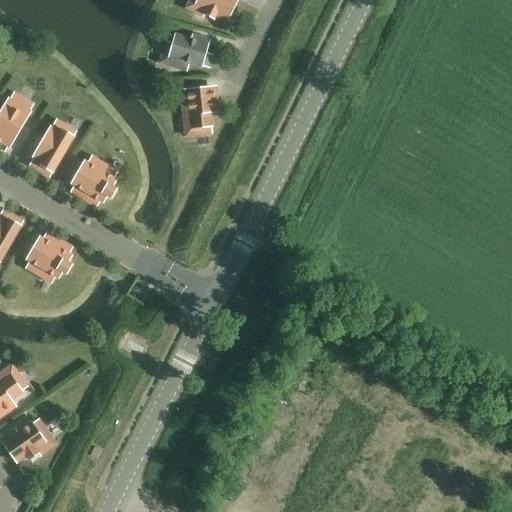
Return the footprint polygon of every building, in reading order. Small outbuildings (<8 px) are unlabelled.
[(216,17),(227,22),(238,0),(237,0),(198,0),(196,6),(206,11),(204,15),(214,20),(216,17)] [(169,59),(201,68),(208,45),(176,35),(169,59)] [(211,113),(215,113),(212,88),(179,92),(181,107),(185,107),(187,118),(190,118),(192,129),(193,129),(194,137),(212,135),(211,127),(212,127),(211,113)] [(0,115),(0,142),(10,148),(30,113),(9,101),(0,115)] [(40,166),(53,173),(74,138),(61,131),(59,133),(51,128),(33,159),(41,164),(40,166)] [(112,187),(116,181),(85,163),(72,184),(103,203),(107,197),(111,199),(117,190),(112,187)] [(0,262),(0,263),(21,228),(8,220),(7,222),(0,218),(0,262)] [(67,263),(71,257),(40,239),(27,260),(58,278),(62,272),(66,275),(72,266),(67,263)] [(22,392),(28,387),(18,373),(11,377),(10,376),(0,383),(0,382),(0,413),(13,404),(11,401),(22,393),(22,392)] [(356,381),(345,402),(361,412),(350,428),(370,441),(398,402),(356,381)] [(27,457),(29,460),(39,454),(36,450),(46,444),(32,423),(3,444),(17,464),(27,457)] [(511,511),(511,465),(454,435),(411,511),(511,511)]
